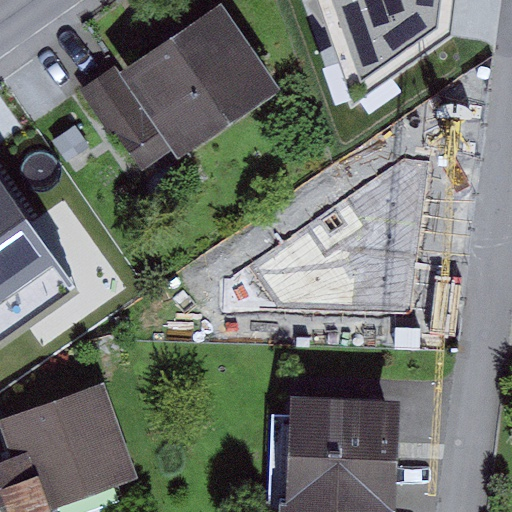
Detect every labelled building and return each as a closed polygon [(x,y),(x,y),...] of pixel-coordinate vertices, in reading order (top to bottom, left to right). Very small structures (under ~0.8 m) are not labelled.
[(321,0),(353,98),(446,32),(450,0),(321,0)] [(221,7),(96,90),(135,149),(173,124),(184,139),(271,81),(221,7)] [(404,164),(254,268),(280,305),(407,307),(424,165),(404,164)] [(0,334),(69,287),(0,187),(0,334)] [(30,443),(0,452),(0,511),(81,511),(165,484),(123,360),(15,396),(30,443)] [(379,511),(386,403),(296,398),(290,511),(379,511)]
